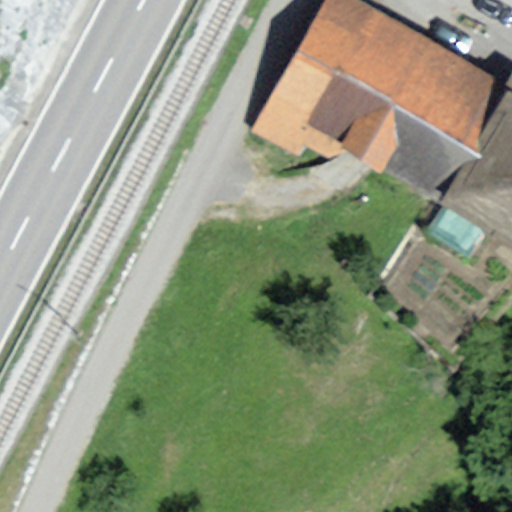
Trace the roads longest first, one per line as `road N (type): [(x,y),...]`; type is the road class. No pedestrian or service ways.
road 1 (track): [(46,511),(221,151)]
road 2 (secondary): [(0,271),(143,0)]
